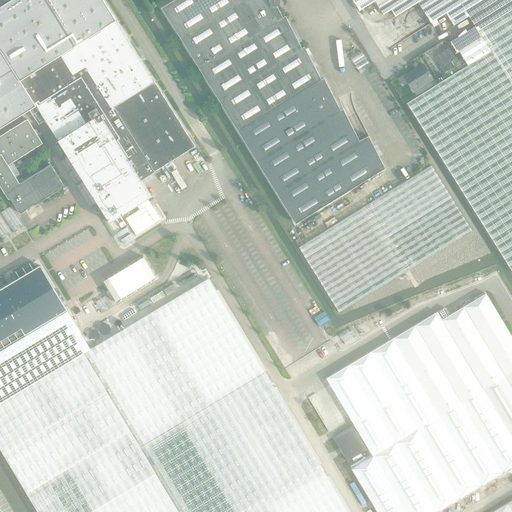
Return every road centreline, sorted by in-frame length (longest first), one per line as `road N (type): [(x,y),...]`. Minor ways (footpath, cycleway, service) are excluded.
road 1 (unknown): [(335,0),(321,13),(322,31),(406,154)]
road 2 (unknown): [(201,201),(298,359)]
road 3 (unknown): [(89,327),(165,279),(183,223)]
